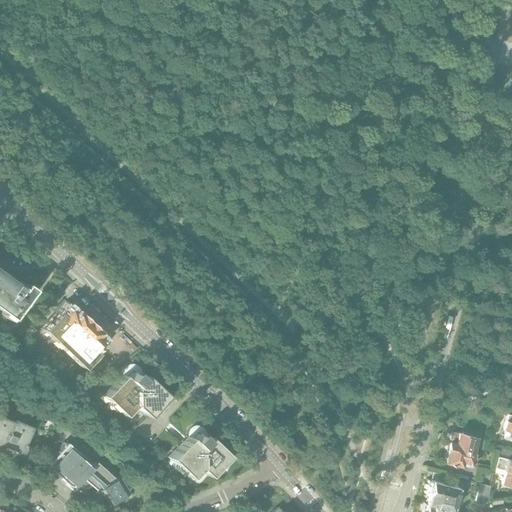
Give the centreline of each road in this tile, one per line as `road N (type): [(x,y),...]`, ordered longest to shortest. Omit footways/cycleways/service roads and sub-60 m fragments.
road 1 (unknown): [(352,511),(310,373),(275,323),(0,68)]
road 2 (unknown): [(476,0),(350,499)]
road 3 (residential): [(495,56),(379,511)]
road 4 (residential): [(400,511),(501,118)]
road 5 (unknown): [(275,323),(286,263),(265,227),(240,149),(205,99),(204,75),(301,0)]
road 6 (residential): [(280,468),(53,244)]
